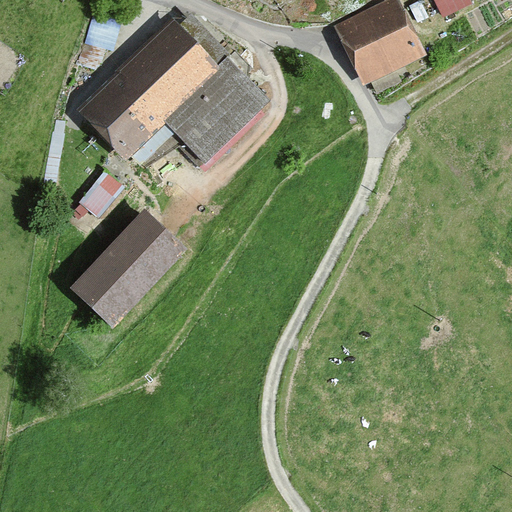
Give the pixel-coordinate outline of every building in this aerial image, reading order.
[(440,0),(446,12),(472,0),(440,0)] [(365,83),(419,57),(394,5),(339,31),(365,83)] [(209,168),(276,102),(231,56),(223,64),(217,57),(227,47),(195,14),(183,26),(176,19),(78,115),(127,164),(167,125),(209,168)] [(102,214),(127,181),(107,166),(82,198),(102,214)] [(114,331),(183,257),(143,221),(74,295),(114,331)]
